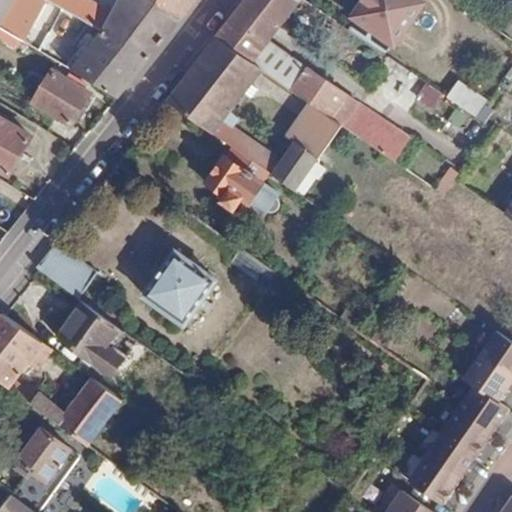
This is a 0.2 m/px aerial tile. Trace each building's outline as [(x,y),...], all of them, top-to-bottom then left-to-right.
[(50,0),(0,0),(0,28),(28,46),(50,0)] [(51,0),(105,30),(115,15),(89,0),(51,0)] [(124,0),(115,15),(105,30),(152,57),(181,21),(141,0),(124,0)] [(141,0),(181,21),(198,0),(141,0)] [(299,1),(297,0),(250,0),(220,40),(263,71),(350,131),(366,110),(268,42),(299,1)] [(422,8),(410,0),(363,0),(351,18),(392,48),(422,8)] [(152,57),(105,30),(71,71),(119,99),(152,57)] [(263,71),(220,40),(172,103),(216,135),(263,71)] [(58,80),(41,113),(77,132),(94,99),(58,80)] [(447,99),(486,125),(498,107),(459,81),(447,99)] [(434,110),(444,95),(427,83),(417,99),(434,110)] [(403,137),(366,110),(350,131),(387,158),(403,137)] [(0,126),(0,177),(6,181),(29,145),(0,126)] [(264,169),(304,196),(326,165),(301,148),(288,166),(270,152),(260,165),(264,169)] [(210,185),(229,198),(226,203),(237,211),(245,201),(251,205),(245,216),(261,227),(280,201),(255,182),(264,169),(260,165),(237,149),(210,185)] [(450,168),(436,189),(446,195),(460,174),(450,168)] [(250,258),(179,209),(168,225),(239,274),(250,258)] [(38,266),(77,293),(95,267),(57,240),(38,266)] [(220,282),(178,253),(146,298),(188,327),(220,282)] [(109,348),(124,329),(87,302),(60,338),(113,377),(126,360),(109,348)] [(4,314),(0,319),(0,383),(11,392),(46,346),(4,314)] [(181,346),(135,314),(124,329),(169,362),(181,346)] [(511,342),(496,331),(480,354),(508,375),(511,369),(511,342)] [(508,375),(480,354),(464,377),(475,385),(499,401),(506,391),(500,386),(508,375)] [(90,446),(123,399),(96,380),(71,416),(43,396),(36,407),(90,446)] [(475,385),(459,409),(485,426),(493,414),(499,418),(507,408),(499,401),(475,385)] [(485,426),(459,409),(442,433),(474,455),(479,448),(472,443),(485,426)] [(74,450),(44,429),(20,463),(50,484),(74,450)] [(442,433),(425,456),(451,475),(457,466),(464,470),(474,455),(442,433)] [(451,475),(425,456),(408,481),(440,505),(450,491),(443,486),(451,475)] [(429,511),(405,494),(391,511),(429,511)] [(32,511),(10,495),(0,508),(0,511),(32,511)]
